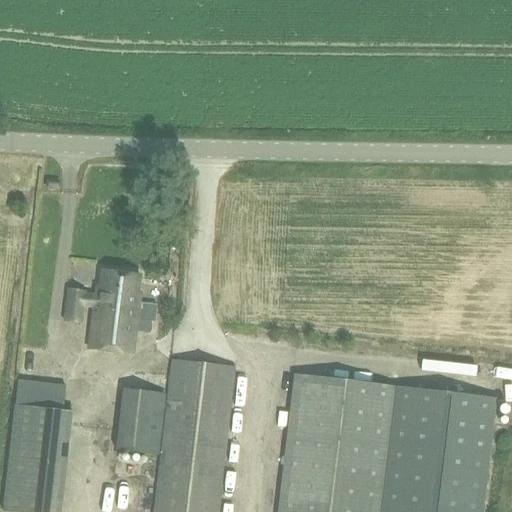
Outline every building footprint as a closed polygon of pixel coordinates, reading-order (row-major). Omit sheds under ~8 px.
[(96,292),(94,309),(89,348),(132,353),(135,332),(138,302),(139,293),(137,293),(139,276),(98,271),(96,292)] [(83,308),(94,309),(96,292),(86,291),(86,290),(66,288),(62,321),(81,323),(83,308)] [(138,302),(135,332),(150,334),(152,321),(155,322),(156,305),(138,302)] [(44,378),(49,341),(18,336),(12,373),(44,378)] [(216,511),(234,367),(171,360),(152,511),(216,511)] [(377,511),(393,387),(294,375),(277,511),(377,511)] [(71,406),(63,405),(65,386),(16,381),(13,399),(1,510),(21,511),(58,511),(70,411),(71,406)] [(481,511),(496,399),(393,387),(377,511),(481,511)] [(165,393),(121,388),(114,451),(158,455),(165,393)] [(275,448),(275,424),(264,424),(263,448),(275,448)]
